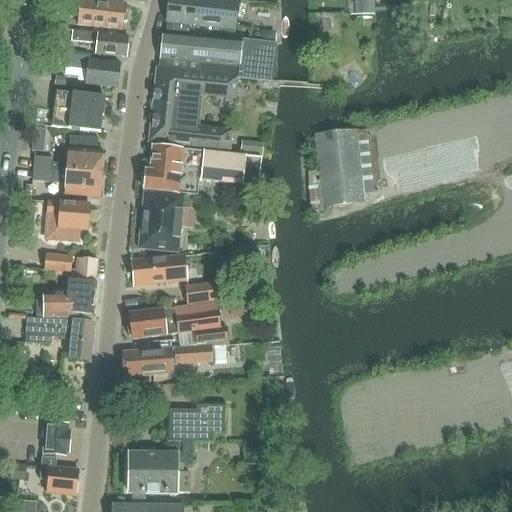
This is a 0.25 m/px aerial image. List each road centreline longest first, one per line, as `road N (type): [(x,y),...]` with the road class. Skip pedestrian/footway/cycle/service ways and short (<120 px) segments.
road 1 (residential): [(91,511),(121,194),(158,0)]
road 2 (tertiary): [(0,184),(33,0)]
